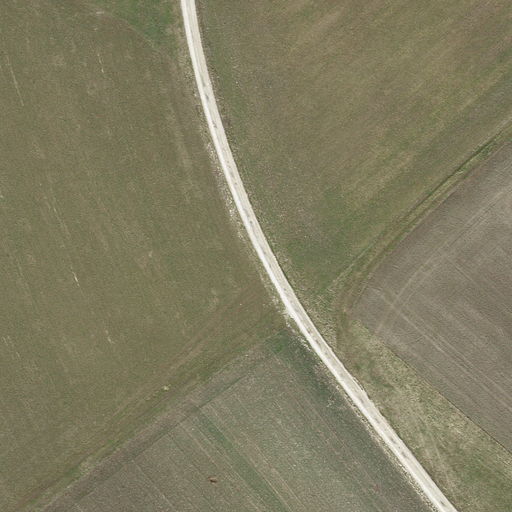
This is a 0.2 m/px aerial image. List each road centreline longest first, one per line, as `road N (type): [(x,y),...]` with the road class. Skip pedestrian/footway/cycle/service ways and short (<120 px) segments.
road 1 (track): [(191,0),(227,143),(271,247),(476,511)]
road 2 (track): [(358,366),(359,272),(378,234),(511,132)]
